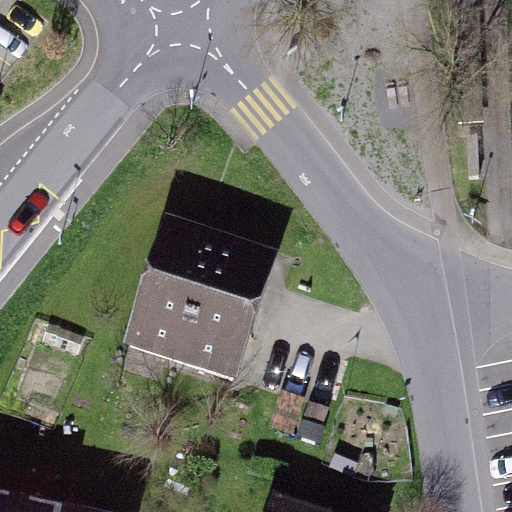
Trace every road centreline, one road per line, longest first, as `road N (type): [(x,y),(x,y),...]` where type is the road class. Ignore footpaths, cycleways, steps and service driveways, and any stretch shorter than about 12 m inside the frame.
road 1 (residential): [(405,283),(236,78),(184,27)]
road 2 (residential): [(184,27),(111,93),(0,228)]
road 3 (residential): [(456,511),(435,370),(405,283)]
